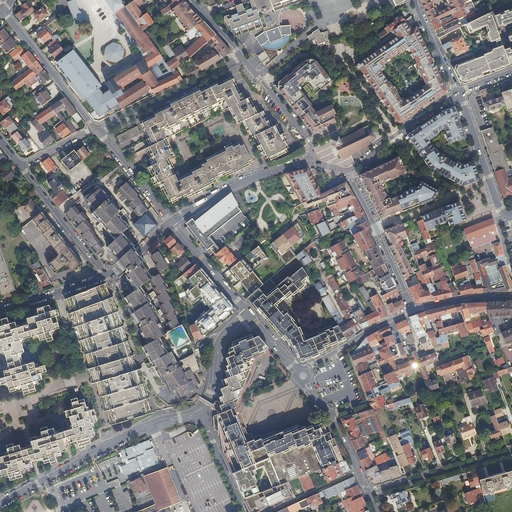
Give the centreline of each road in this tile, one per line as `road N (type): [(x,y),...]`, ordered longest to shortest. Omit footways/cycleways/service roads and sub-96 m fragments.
road 1 (residential): [(0,502),(150,424)]
road 2 (residential): [(241,56),(96,131)]
road 3 (residential): [(170,222),(246,179),(313,159)]
road 4 (residential): [(413,310),(347,170)]
road 5 (residential): [(4,10),(96,131)]
road 6 (residential): [(511,451),(368,493)]
road 7 (residential): [(105,276),(21,166)]
road 8 (residential): [(458,93),(500,209),(511,214)]
road 9 (residential): [(347,170),(458,93)]
road 10 (residential): [(313,159),(308,140),(241,56)]
road 11 (residential): [(248,314),(170,222)]
